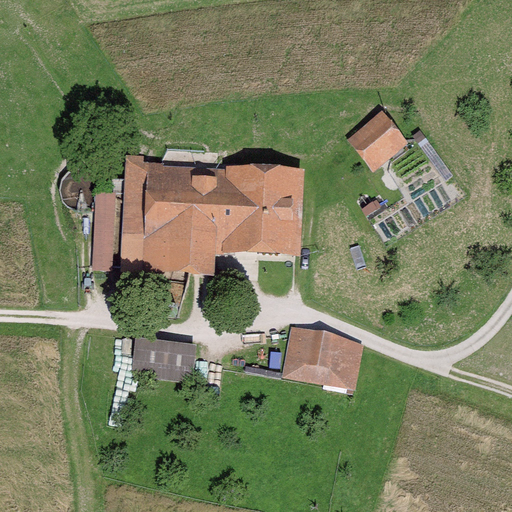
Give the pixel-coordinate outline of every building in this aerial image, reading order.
[(403,144),(384,121),(355,145),(374,168),(403,144)] [(288,249),(291,184),(239,182),(239,185),(142,181),(136,162),(128,161),(124,246),(131,246),(130,271),(210,275),(212,241),(236,242),(236,246),(288,249)] [(108,268),(111,197),(98,196),(95,267),(108,268)] [(307,337),(291,336),(284,381),(348,390),(354,348),(330,344),(330,347),(310,344),(307,337)] [(137,343),(133,374),(187,381),(190,349),(137,343)]
